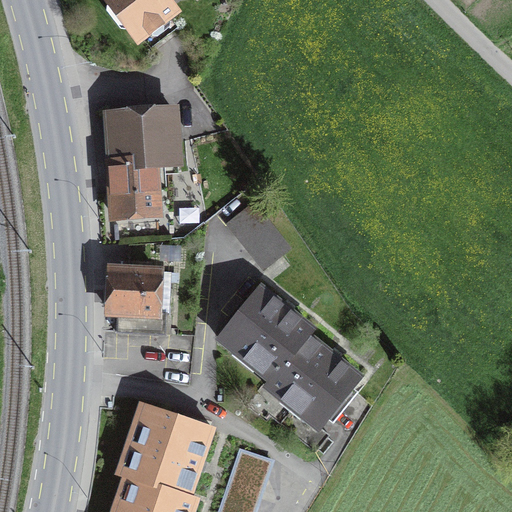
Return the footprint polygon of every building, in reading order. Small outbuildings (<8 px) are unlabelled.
[(110,0),(140,38),(150,31),(150,24),(159,17),(166,18),(176,10),(168,0),(110,0)] [(155,171),(178,169),(174,112),(108,117),(112,165),(110,165),(114,217),(158,214),(155,171)] [(230,221),(267,268),(291,249),(254,202),(230,221)] [(117,333),(166,336),(169,273),(112,270),(111,285),(110,285),(109,297),(110,297),(110,312),(118,312),(117,333)] [(219,338),(272,381),(308,336),(312,330),(260,288),(219,338)] [(319,429),(320,428),(360,378),(308,336),(272,381),(268,385),(267,387),(283,400),(287,395),(306,410),(302,415),(319,429)] [(283,400),(267,387),(268,385),(265,383),(247,406),(266,422),(271,416),(316,452),(329,435),(320,428),(319,429),(302,415),(306,410),(287,395),(283,400)] [(188,497),(211,428),(144,405),(120,475),(127,477),(188,497)] [(219,511),(253,511),(271,461),(240,450),(219,511)] [(190,511),(195,499),(188,497),(127,477),(115,511),(190,511)]
